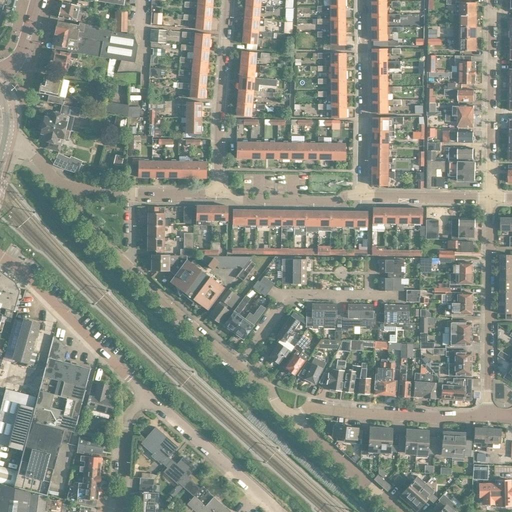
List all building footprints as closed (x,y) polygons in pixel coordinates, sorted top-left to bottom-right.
[(387,2),(372,2),(372,4),(372,15),(387,15),(387,4),(387,2)] [(72,5),(61,3),(57,17),(74,21),(79,22),(82,10),(81,10),(81,9),(77,8),(78,5),(72,4),(72,5)] [(184,3),(183,8),(196,9),(196,16),(210,18),(211,5),(197,4),(184,3)] [(456,3),(456,6),(456,16),(460,16),(476,16),(476,4),(476,3),(456,3)] [(259,7),(244,5),(243,18),(258,20),(258,19),(258,14),(264,15),(264,12),(272,13),(272,8),(259,6),(259,7)] [(329,20),(344,20),(344,7),(329,7),(316,7),(316,13),(329,12),(329,20)] [(127,12),(117,12),(115,32),(125,32),(127,12)] [(153,14),(152,25),(160,26),(161,15),(153,14)] [(183,16),(182,21),(195,22),(194,30),(209,31),(210,18),(196,16),(183,15),(183,16)] [(387,15),(372,15),(372,16),(372,28),(387,28),(387,23),(393,23),(393,20),(400,20),(400,15),(387,15)] [(456,16),(453,16),(453,21),(459,21),(459,27),(476,28),(476,16),(460,16),(456,16)] [(243,18),(242,31),(257,32),(257,27),(263,27),(263,25),(271,25),(271,20),(258,19),(258,20),(243,18)] [(330,33),(344,33),(344,20),(329,20),(316,20),(316,25),(324,25),(329,25),(330,32),(330,33)] [(133,36),(126,34),(77,24),(77,26),(57,21),(56,26),(51,48),(98,57),(132,63),(136,46),(133,36)] [(283,21),(283,33),(291,33),(292,21),(283,21)] [(459,27),(455,27),(455,39),(459,39),(476,39),(476,28),(459,27)] [(387,28),(372,28),(372,29),(372,42),(373,42),(374,47),(387,46),(387,42),(387,36),(387,35),(392,35),(392,33),(400,33),(400,28),(387,28)] [(150,30),(149,43),(165,44),(166,31),(150,30)] [(262,33),(257,32),(242,31),(241,44),(256,45),(256,39),(262,40),(262,38),(270,38),(270,33),(262,32),(262,33)] [(329,51),(344,51),(344,46),(344,33),(330,33),(330,32),(316,33),(316,38),(324,38),(324,40),(330,40),(330,46),(329,46),(329,51)] [(194,33),(193,46),(193,47),(208,48),(209,35),(194,33)] [(459,51),(476,52),(476,39),(459,39),(455,39),(455,40),(449,40),(448,45),(459,45),(459,51)] [(180,45),(180,51),(188,51),(187,54),(192,54),(192,59),(207,61),(208,48),(193,47),(193,46),(180,45)] [(152,49),(152,56),(164,57),(165,50),(152,49)] [(388,63),(388,62),(388,50),(373,50),(373,63),(388,63)] [(50,51),(47,68),(65,72),(67,58),(75,60),(76,55),(68,53),(68,54),(50,51)] [(254,67),(255,53),(241,52),(239,65),(254,67)] [(330,62),(330,68),(344,67),(344,55),(329,55),(329,54),(325,54),(312,54),(312,59),(324,59),(324,62),(330,62)] [(435,57),(427,56),(427,73),(435,74),(435,57)] [(471,57),(454,56),(454,67),(456,67),(456,74),(476,74),(476,69),(475,69),(475,63),(471,63),(471,57)] [(191,72),(205,73),(207,61),(192,59),(179,58),(179,63),(192,64),(191,72)] [(400,69),(400,62),(388,62),(388,63),(373,63),(373,76),(388,76),(388,70),(400,69)] [(253,79),(254,67),(239,65),(238,78),(253,79)] [(345,80),(344,67),(330,68),(330,80),(345,80)] [(148,77),(164,78),(165,70),(149,69),(148,77)] [(204,86),(205,73),(191,72),(178,71),(175,71),(174,76),(185,77),(185,79),(190,80),(190,85),(204,86)] [(427,73),(426,73),(426,78),(448,78),(448,79),(460,79),(460,85),(475,85),(475,78),(476,78),(476,74),(456,74),(435,74),(427,73)] [(70,107),(72,101),(64,99),(64,98),(67,81),(60,80),(61,80),(44,76),(42,85),(39,84),(37,93),(48,95),(46,102),(62,106),(62,105),(70,107)] [(373,76),(373,89),(388,89),(388,88),(388,76),(373,76)] [(253,79),(238,78),(237,91),(252,92),(252,91),(253,84),(266,85),(266,80),(253,79)] [(345,93),(345,80),(330,80),(330,93),(345,93)] [(190,85),(173,83),(173,89),(189,90),(188,98),(203,99),(204,86),(190,85)] [(388,101),(388,89),(373,89),(373,101),(388,101)] [(426,103),(435,103),(435,97),(433,97),(433,90),(426,90),(426,103)] [(237,91),(236,103),(236,104),(251,105),(251,104),(251,98),(257,98),(257,97),(265,98),(272,98),(272,93),(252,91),(252,92),(237,91)] [(448,91),(444,91),(444,97),(458,97),(458,102),(473,102),(473,101),(475,100),(475,96),(473,95),(473,92),(459,91),(448,91)] [(345,106),(345,93),(330,93),(330,106),(345,106)] [(148,111),(154,111),(164,111),(164,101),(148,102),(148,111)] [(388,101),(373,101),(373,115),(388,114),(388,101)] [(105,102),(104,113),(123,117),(126,117),(127,105),(105,102)] [(200,104),(182,103),(181,108),(185,108),(185,118),(185,119),(199,119),(200,104)] [(435,112),(435,103),(426,103),(426,112),(435,112)] [(251,104),(251,105),(236,104),(235,117),(249,118),(250,109),(264,111),(264,105),(251,104)] [(45,112),(42,126),(62,131),(69,132),(72,116),(77,118),(84,119),(87,111),(61,106),(59,115),(45,112)] [(345,119),(345,106),(330,106),(330,119),(345,119)] [(458,117),(473,117),(473,107),(453,106),(453,111),(445,111),(445,117),(458,117)] [(116,116),(115,122),(120,123),(119,130),(124,131),(126,118),(121,117),(116,116)] [(373,132),(394,133),(394,132),(394,125),(403,125),(403,117),(388,117),(388,119),(373,119),(373,132)] [(458,117),(445,117),(445,122),(458,122),(458,128),(473,128),(473,117),(458,117)] [(180,118),(180,124),(185,124),(184,134),(182,134),(182,138),(190,138),(190,135),(199,135),(199,119),(185,119),(185,118),(180,118)] [(69,132),(62,131),(42,126),(39,141),(46,142),(44,149),(57,152),(60,139),(67,141),(69,132)] [(373,132),(373,146),(389,146),(389,139),(394,139),(394,133),(373,132)] [(443,144),(448,144),(473,144),(473,133),(465,133),(465,132),(443,132),(443,144)] [(160,146),(164,146),(164,139),(160,139),(160,140),(151,140),(151,150),(160,151),(160,146)] [(426,161),(435,161),(435,152),(440,152),(440,144),(428,143),(428,151),(426,151),(426,161)] [(250,144),(236,144),(235,160),(249,160),(250,144)] [(263,144),(250,144),(249,160),(263,160),(263,144)] [(263,160),(276,160),(277,144),(263,144),(263,160)] [(290,144),(277,144),(276,160),(290,161),(290,144)] [(290,144),(290,161),(303,161),(304,145),(290,144)] [(304,145),(303,161),(317,161),(317,145),(304,145)] [(331,145),(317,145),(317,161),(330,161),(331,145)] [(331,145),(330,161),(344,161),(344,145),(331,145)] [(392,146),(389,146),(373,146),(373,159),(388,159),(388,151),(392,151),(392,146)] [(448,148),(448,161),(448,162),(457,162),(457,160),(472,160),(472,159),(475,159),(475,153),(472,153),(473,150),(465,150),(465,149),(457,149),(448,148)] [(64,157),(58,154),(53,165),(64,170),(76,174),(81,162),(70,157),(68,161),(67,161),(66,162),(63,161),(64,157)] [(115,155),(113,165),(120,167),(122,157),(115,155)] [(137,160),(131,159),(131,165),(137,166),(136,178),(150,178),(150,162),(137,162),(137,160)] [(372,172),(388,173),(388,164),(392,164),(392,160),(388,159),(373,159),(372,172)] [(447,172),(448,162),(448,161),(435,161),(426,161),(426,189),(438,189),(438,188),(436,188),(436,187),(441,187),(441,178),(436,178),(436,170),(442,170),(442,171),(442,172),(443,172),(447,172)] [(164,162),(150,162),(150,178),(163,178),(164,162)] [(164,162),(163,178),(177,179),(177,163),(164,162)] [(457,162),(448,162),(448,176),(457,176),(457,182),(474,182),(474,181),(475,162),(457,162)] [(190,163),(177,163),(177,179),(190,179),(190,163)] [(190,163),(190,179),(204,179),(204,163),(190,163)] [(388,173),(372,172),(372,186),(388,186),(388,179),(394,179),(394,173),(388,173)] [(195,207),(195,221),(195,226),(201,226),(201,222),(210,222),(211,207),(195,207)] [(211,207),(210,222),(226,222),(226,207),(211,207)] [(148,214),(146,214),(146,227),(162,227),(164,227),(168,227),(168,220),(164,220),(164,214),(158,213),(159,208),(148,208),(148,214)] [(371,224),(371,227),(376,227),(376,224),(384,224),(384,209),(371,209),(371,224)] [(384,209),(384,224),(384,227),(389,227),(389,224),(396,225),(396,209),(384,209)] [(396,209),(396,225),(396,227),(401,227),(401,225),(408,225),(408,209),(396,209)] [(408,209),(408,225),(408,227),(413,227),(413,225),(420,225),(420,210),(408,209)] [(243,226),(244,211),(231,211),(231,226),(232,226),(232,229),(236,229),(237,226),(243,226)] [(244,211),(243,226),(244,226),(244,229),(249,229),(249,226),(256,226),(256,211),(244,211)] [(256,211),(256,226),(256,229),(261,229),(261,226),(268,226),(268,211),(256,211)] [(268,211),(268,226),(268,229),(273,229),(273,226),(280,227),(280,211),(268,211)] [(280,211),(280,227),(280,229),(285,229),(285,227),(292,227),(293,212),(280,211)] [(305,235),(305,230),(305,227),(304,227),(305,212),(293,212),(292,227),(293,227),(293,230),(293,231),(292,235),(305,235)] [(305,212),(304,227),(305,227),(305,230),(310,230),(310,227),(317,227),(317,212),(305,212)] [(317,212),(317,227),(317,230),(322,230),(322,232),(329,232),(329,230),(329,227),(329,212),(317,212)] [(341,213),(329,212),(329,227),(329,230),(334,230),(334,228),(341,228),(341,213)] [(354,213),(342,213),(341,213),(341,228),(341,230),(346,230),(346,228),(353,228),(354,213)] [(366,213),(354,213),(353,228),(354,228),(354,230),(358,231),(358,228),(366,228),(366,213)] [(511,218),(500,219),(500,231),(511,231),(511,225),(511,218)] [(446,241),(446,242),(463,242),(463,239),(471,239),(471,229),(473,229),(473,220),(457,220),(450,219),(450,241),(446,241)] [(425,227),(425,237),(425,240),(437,240),(437,221),(425,221),(425,227)] [(164,227),(162,227),(146,227),(146,239),(164,239),(164,227)] [(183,239),(183,242),(192,243),(192,234),(183,234),(183,239)] [(146,251),(162,251),(169,252),(169,246),(164,246),(164,239),(146,239),(146,251)] [(179,250),(179,256),(186,256),(192,256),(192,243),(183,242),(183,250),(179,250)] [(463,242),(446,242),(446,249),(456,249),(456,253),(472,253),(472,243),(463,242)] [(329,249),(328,249),(328,256),(341,256),(341,248),(334,247),(334,250),(329,250),(329,249)] [(341,248),(341,256),(353,256),(353,250),(341,250),(341,248)] [(500,256),(500,268),(511,267),(511,255),(510,256),(500,256)] [(169,271),(175,275),(186,260),(186,256),(179,256),(177,256),(177,257),(151,256),(151,271),(169,271)] [(229,257),(226,257),(222,257),(210,257),(202,257),(196,257),(196,259),(197,259),(212,270),(215,267),(216,268),(218,270),(224,269),(224,270),(230,270),(229,257)] [(236,269),(236,267),(237,257),(229,257),(230,270),(236,269)] [(251,257),(237,257),(236,267),(238,267),(242,270),(246,264),(251,258),(251,257)] [(430,274),(431,259),(419,259),(419,273),(420,273),(423,274),(430,274)] [(449,274),(471,275),(472,264),(456,264),(453,264),(453,259),(438,259),(438,264),(446,264),(446,274),(449,274)] [(186,260),(175,275),(169,283),(182,292),(180,294),(192,303),(194,301),(207,311),(223,289),(186,260)] [(305,273),(306,261),(281,260),(281,268),(283,268),(283,273),(305,273)] [(378,262),(378,274),(387,274),(387,277),(387,280),(387,281),(400,281),(402,281),(403,277),(403,274),(400,274),(400,269),(403,269),(403,262),(403,261),(378,261),(378,262)] [(252,269),(246,264),(242,270),(235,279),(236,277),(242,282),(252,269)] [(511,267),(500,268),(500,279),(511,279),(511,267)] [(0,307),(5,309),(10,311),(12,312),(13,310),(15,309),(14,306),(14,304),(16,304),(16,301),(16,300),(15,300),(16,298),(18,298),(17,295),(17,294),(18,291),(13,281),(0,271),(0,307)] [(305,273),(283,273),(281,273),(281,285),(305,286),(305,273)] [(471,285),(471,275),(449,274),(449,282),(449,284),(441,284),(441,285),(441,289),(449,289),(460,289),(460,285),(471,285)] [(263,277),(259,283),(269,291),(273,285),(263,277)] [(511,279),(500,279),(500,290),(511,290),(511,279)] [(387,280),(378,280),(378,292),(396,292),(402,293),(402,286),(400,286),(400,281),(387,281),(387,280)] [(264,297),(269,291),(259,283),(257,282),(253,288),(255,290),(260,294),(264,297)] [(235,292),(233,291),(229,288),(220,301),(218,304),(218,305),(210,314),(209,316),(218,324),(227,312),(223,308),(225,305),(230,308),(238,298),(233,294),(235,292)] [(433,295),(441,295),(441,304),(446,304),(456,304),(471,305),(471,294),(460,294),(449,294),(449,289),(441,289),(437,289),(433,289),(433,295)] [(511,290),(500,290),(500,303),(511,302),(511,290)] [(222,326),(232,333),(242,319),(237,315),(242,308),(249,299),(245,296),(238,305),(222,326)] [(511,302),(500,303),(499,315),(505,315),(505,320),(511,320),(511,315),(511,314),(511,302)] [(464,315),(471,315),(471,305),(456,304),(446,304),(446,308),(444,308),(444,316),(464,316),(464,315)] [(317,328),(323,328),(323,305),(311,305),(311,314),(305,314),(305,328),(311,328),(311,330),(317,330),(317,328)] [(323,305),(323,328),(323,330),(336,331),(336,333),(341,333),(341,316),(336,316),(336,305),(323,305)] [(242,340),(252,328),(258,319),(264,310),(259,306),(252,316),(248,313),(243,320),(242,319),(232,333),(242,340)] [(347,316),(341,316),(341,333),(347,333),(347,331),(354,331),(354,329),(359,329),(359,306),(347,306),(347,316)] [(365,331),(377,331),(377,315),(372,315),(372,306),(359,306),(359,329),(365,329),(365,331)] [(383,306),(383,315),(377,315),(377,331),(390,331),(390,329),(395,330),(395,307),(383,306)] [(408,307),(395,307),(395,330),(401,330),(401,332),(408,332),(408,307)] [(424,310),(419,310),(419,318),(429,318),(429,314),(424,310)] [(297,321),(299,319),(292,314),(275,337),(280,341),(277,344),(267,357),(277,364),(283,356),(286,358),(292,349),(293,347),(285,342),(299,322),(297,321)] [(427,318),(419,318),(419,333),(426,334),(427,334),(427,326),(427,319),(427,318)] [(32,348),(38,325),(23,320),(12,360),(27,364),(26,368),(34,370),(38,354),(33,353),(34,348),(32,348)] [(452,322),(446,322),(446,328),(443,328),(443,334),(448,334),(451,334),(470,335),(470,332),(471,331),(471,328),(470,327),(470,325),(465,325),(465,323),(452,322)] [(418,345),(418,346),(418,349),(420,349),(425,349),(432,349),(433,349),(433,343),(426,343),(426,334),(419,333),(419,334),(418,334),(418,345)] [(448,346),(451,346),(470,347),(470,342),(471,341),(471,338),(470,337),(470,335),(451,334),(448,334),(448,346)] [(301,352),(309,341),(302,336),(293,347),(292,349),(296,351),(293,355),(284,369),(293,376),(303,362),(304,363),(308,357),(301,352)] [(66,348),(53,337),(52,337),(17,472),(13,487),(46,496),(60,442),(61,442),(65,430),(73,432),(77,416),(89,369),(62,362),(66,348)] [(337,350),(341,341),(320,340),(314,349),(337,350)] [(348,351),(361,352),(362,342),(350,341),(350,344),(348,351)] [(348,351),(350,344),(341,342),(339,351),(348,352),(348,351)] [(388,345),(374,344),(374,349),(374,351),(380,352),(380,350),(388,351),(388,345)] [(412,355),(412,351),(412,346),(412,345),(400,344),(400,358),(412,358),(412,355)] [(453,365),(454,365),(470,365),(470,364),(471,364),(471,359),(470,359),(470,354),(470,352),(465,352),(455,352),(445,352),(445,349),(433,349),(432,349),(432,356),(445,356),(445,364),(448,364),(453,364),(453,365)] [(425,357),(421,360),(425,365),(428,369),(433,364),(429,360),(429,361),(425,357)] [(303,380),(304,381),(304,382),(309,384),(309,383),(314,385),(318,377),(319,377),(323,370),(322,370),(325,363),(313,358),(310,365),(303,380)] [(331,374),(328,373),(326,385),(329,385),(329,389),(330,389),(330,391),(336,392),(336,390),(340,391),(343,372),(345,362),(337,361),(336,370),(332,370),(331,374)] [(373,395),(384,396),(385,381),(385,380),(386,374),(386,364),(386,363),(380,363),(380,369),(375,368),(374,373),(374,380),(373,395)] [(385,380),(385,381),(384,396),(395,397),(396,381),(391,381),(392,375),(393,375),(393,365),(386,364),(386,374),(387,374),(386,380),(385,380)] [(428,369),(438,379),(438,364),(433,364),(428,369)] [(448,370),(448,376),(454,376),(470,377),(470,365),(454,365),(453,365),(453,370),(448,370)] [(350,372),(345,371),(342,391),(344,391),(344,392),(349,393),(350,392),(352,392),(354,378),(358,379),(359,367),(351,366),(350,372)] [(359,378),(358,393),(362,394),(363,395),(366,395),(367,394),(369,394),(370,378),(364,378),(365,367),(360,366),(359,373),(359,378)] [(400,366),(397,397),(408,398),(409,383),(405,382),(406,367),(400,366)] [(412,398),(423,398),(424,375),(419,374),(414,373),(412,398)] [(423,398),(423,399),(434,400),(435,385),(431,384),(431,376),(431,375),(424,375),(423,398)] [(442,379),(438,379),(437,387),(441,387),(440,400),(451,401),(452,383),(446,382),(446,385),(442,385),(442,379)] [(451,401),(455,401),(462,402),(462,401),(470,401),(470,380),(456,379),(452,379),(452,383),(451,401)] [(99,413),(99,416),(109,418),(114,400),(106,398),(109,386),(97,383),(97,384),(92,383),(85,409),(99,413)] [(5,389),(0,406),(0,445),(22,451),(36,397),(5,389)] [(333,431),(333,432),(334,432),(333,437),(346,439),(345,442),(353,443),(353,444),(361,445),(362,431),(356,430),(356,428),(342,426),(342,425),(341,424),(341,425),(334,424),(333,431)] [(378,428),(371,427),(371,429),(369,429),(368,446),(361,445),(360,455),(368,455),(368,453),(377,454),(377,451),(379,451),(380,430),(378,430),(378,428)] [(159,464),(160,463),(166,468),(172,461),(168,458),(177,448),(154,428),(144,439),(141,443),(140,444),(152,455),(150,456),(159,464)] [(389,429),(382,428),(382,430),(380,430),(379,451),(390,452),(397,452),(397,446),(390,446),(391,430),(389,430),(390,428),(389,428),(389,429)] [(487,429),(473,428),(473,443),(480,443),(480,448),(486,448),(487,429)] [(81,436),(91,439),(92,432),(82,429),(81,436)] [(500,430),(487,429),(486,448),(499,449),(500,430)] [(73,432),(65,430),(61,442),(68,444),(71,432),(73,433),(73,432)] [(404,447),(397,446),(397,452),(415,453),(416,432),(415,432),(415,430),(414,430),(407,430),(407,431),(405,431),(404,447)] [(418,430),(418,432),(416,432),(415,453),(415,457),(426,458),(426,454),(433,454),(434,448),(427,448),(428,433),(426,433),(426,431),(425,431),(418,430)] [(441,449),(434,448),(433,454),(451,456),(451,461),(453,434),(451,434),(452,432),(451,432),(444,432),(444,434),(442,434),(441,449)] [(462,433),(455,433),(455,434),(453,434),(451,461),(462,461),(463,456),(470,457),(470,451),(463,450),(464,435),(462,435),(463,433),(462,433)] [(76,454),(81,454),(82,455),(83,453),(95,454),(96,447),(101,448),(102,441),(78,437),(76,454)] [(95,454),(83,453),(82,455),(81,454),(81,457),(80,456),(79,461),(84,462),(83,467),(99,469),(100,458),(98,458),(98,454),(95,454)] [(193,484),(187,478),(195,468),(182,457),(176,465),(172,461),(166,468),(171,472),(166,477),(171,482),(172,481),(177,485),(178,484),(186,491),(193,484)] [(473,465),(472,479),(486,479),(486,465),(473,465)] [(0,467),(0,483),(13,487),(17,472),(0,467)] [(82,478),(83,478),(100,480),(101,472),(99,472),(99,469),(83,467),(79,467),(79,472),(83,472),(82,478)] [(153,479),(147,479),(147,475),(141,475),(141,478),(139,478),(139,485),(153,486),(153,479)] [(382,479),(377,476),(373,480),(378,484),(382,479)] [(407,501),(408,503),(422,487),(425,484),(417,476),(414,479),(400,495),(401,496),(400,498),(406,503),(407,501)] [(99,487),(100,480),(83,478),(82,484),(70,483),(69,488),(77,488),(97,490),(98,486),(99,487)] [(382,479),(378,484),(382,488),(386,483),(382,479)] [(494,484),(479,484),(479,498),(482,498),(482,504),(497,504),(497,505),(510,505),(510,496),(511,496),(511,487),(510,488),(510,481),(497,481),(496,481),(497,484),(494,484)] [(386,492),(390,487),(386,483),(382,488),(386,492)] [(202,487),(200,489),(193,484),(186,491),(193,497),(186,505),(180,511),(229,511),(208,493),(208,492),(202,487)] [(422,487),(408,503),(409,504),(408,505),(409,506),(409,505),(414,510),(415,509),(417,510),(427,499),(432,503),(436,499),(431,494),(433,491),(425,484),(422,487)] [(43,511),(46,497),(29,495),(30,493),(0,485),(0,511),(43,511)] [(160,486),(153,486),(139,485),(138,490),(152,492),(159,493),(160,486)] [(97,501),(97,490),(77,488),(77,494),(68,493),(66,500),(76,502),(77,499),(84,500),(83,504),(95,507),(96,501),(97,501)] [(157,509),(158,494),(154,494),(147,493),(138,492),(137,511),(159,511),(160,509),(157,509)] [(438,511),(453,511),(458,508),(442,494),(437,500),(439,501),(435,506),(440,510),(438,511)]
